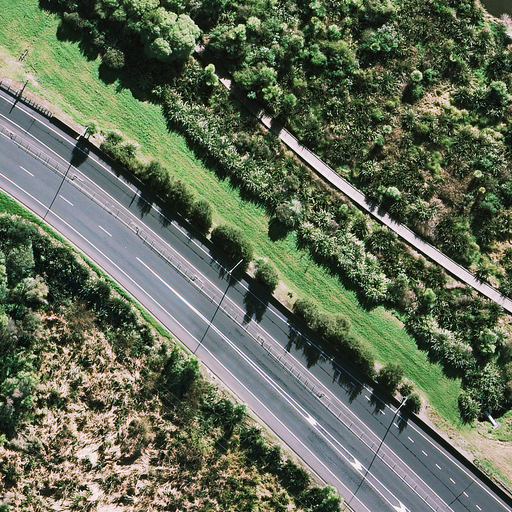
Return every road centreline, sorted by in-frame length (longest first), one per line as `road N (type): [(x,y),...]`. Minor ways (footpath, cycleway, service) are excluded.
road 1 (trunk): [(0,100),(204,260),(439,477)]
road 2 (trunk): [(228,340),(0,156)]
road 3 (trunk): [(430,511),(280,369),(228,340)]
road 4 (trunk): [(380,511),(250,377),(228,340)]
